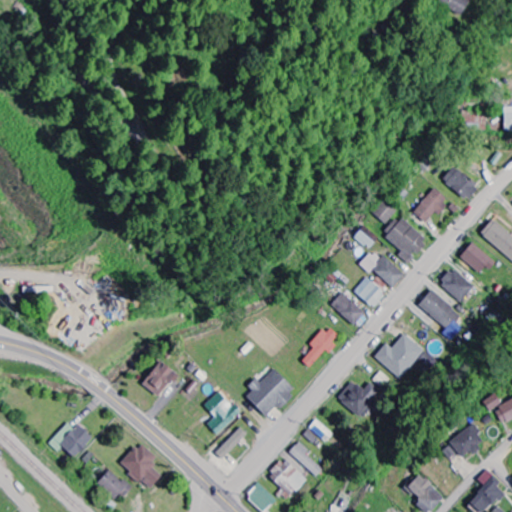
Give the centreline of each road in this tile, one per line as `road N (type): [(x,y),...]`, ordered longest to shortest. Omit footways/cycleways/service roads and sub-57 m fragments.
road 1 (residential): [(225,500),(511,175)]
road 2 (secondary): [(0,342),(90,381),(237,511)]
